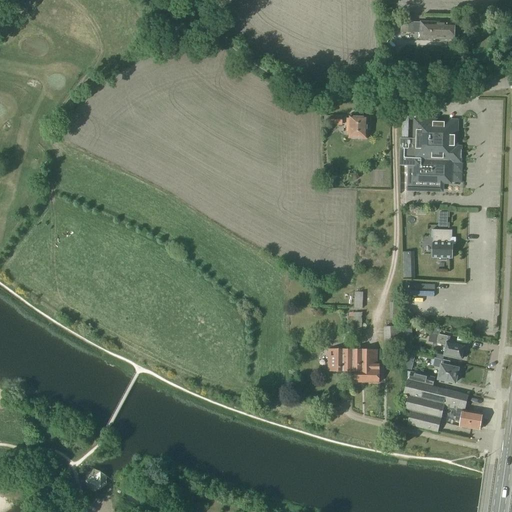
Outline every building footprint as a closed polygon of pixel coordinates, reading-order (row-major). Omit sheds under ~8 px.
[(420,23),(413,23),(413,18),(400,18),(400,34),(420,34),(420,40),(454,41),(454,24),(420,23)] [(342,126),(342,116),(329,116),(329,125),(342,126)] [(366,140),(367,118),(349,117),(349,119),(346,119),(345,133),(348,133),(348,139),(366,140)] [(442,183),(449,183),(450,161),(455,161),(455,159),(456,159),(456,151),(455,151),(456,122),(415,121),(414,140),(400,139),(399,166),(407,167),(407,172),(406,190),(441,191),(442,183)] [(376,174),(376,186),(393,186),(393,174),(376,174)] [(431,230),(431,238),(433,239),(432,258),(438,259),(438,261),(446,261),(446,259),(452,259),(452,244),(449,244),(450,239),(451,239),(451,231),(431,230)] [(362,309),(362,293),(354,292),(354,309),(362,309)] [(401,327),(401,297),(389,297),(389,319),(392,319),(392,327),(383,328),(384,350),(402,349),(401,327)] [(361,329),(362,313),(353,313),(353,329),(361,329)] [(447,337),(437,335),(430,333),(428,343),(445,346),(443,356),(461,360),(461,359),(463,358),(464,354),(463,352),(464,346),(454,344),(454,343),(449,342),(450,337),(447,337)] [(379,383),(379,365),(376,365),(376,350),(328,350),(328,372),(354,372),(354,383),(379,383)] [(443,361),(434,359),(434,360),(432,360),(431,366),(432,366),(432,367),(440,369),(438,380),(455,384),(455,382),(457,381),(458,377),(456,376),(458,369),(442,366),(443,361)] [(410,372),(408,381),(433,387),(435,378),(410,372)] [(468,395),(433,387),(408,381),(406,381),(403,395),(408,396),(404,411),(410,412),(406,426),(437,433),(443,409),(456,412),(454,422),(457,422),(457,423),(458,423),(460,423),(459,427),(479,430),(482,414),(464,411),(468,395)]
